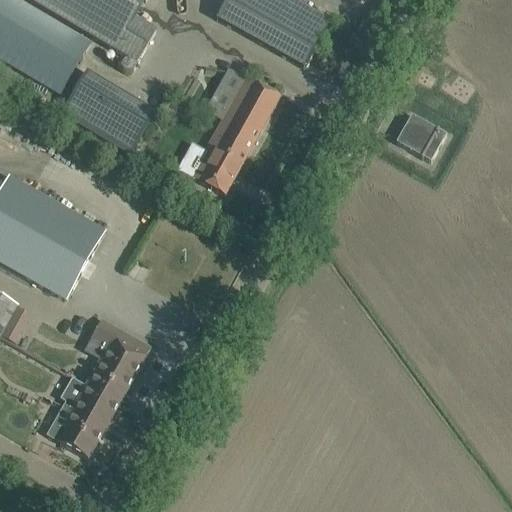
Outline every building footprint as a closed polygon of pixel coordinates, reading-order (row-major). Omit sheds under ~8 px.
[(92,45),(15,0),(0,0),(0,63),(61,99),(92,45)] [(23,0),(136,66),(155,34),(134,22),(147,0),(23,0)] [(288,0),(227,0),(216,21),(303,71),(330,23),(288,0)] [(131,159),(155,118),(86,78),(62,119),(131,159)] [(208,157),(194,182),(206,189),(224,199),(279,100),(244,81),(203,155),(208,157)] [(395,146),(430,165),(446,138),(411,118),(395,146)] [(0,266),(65,303),(104,234),(9,181),(0,196),(0,266)] [(165,250),(153,275),(178,287),(190,262),(165,250)] [(0,298),(0,327),(4,330),(17,307),(0,298)] [(85,389),(118,408),(150,351),(133,342),(101,323),(90,342),(107,351),(100,363),(85,389)] [(65,405),(46,438),(59,446),(59,447),(70,453),(87,463),(118,408),(85,389),(71,381),(59,402),(65,405)]
